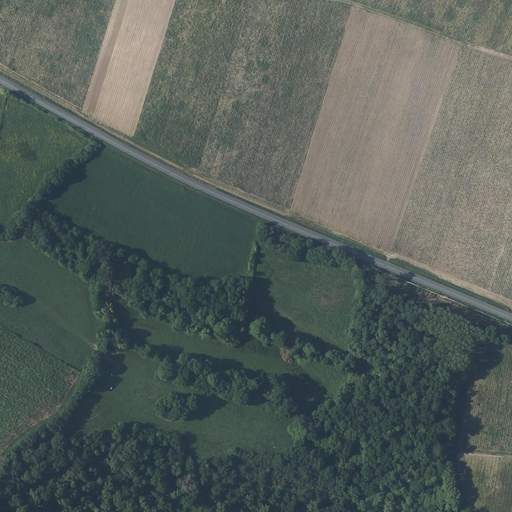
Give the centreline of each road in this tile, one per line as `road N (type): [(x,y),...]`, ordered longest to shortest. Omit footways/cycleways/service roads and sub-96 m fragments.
road 1 (tertiary): [(0,80),(177,176),(511,317)]
road 2 (track): [(511,58),(336,0)]
